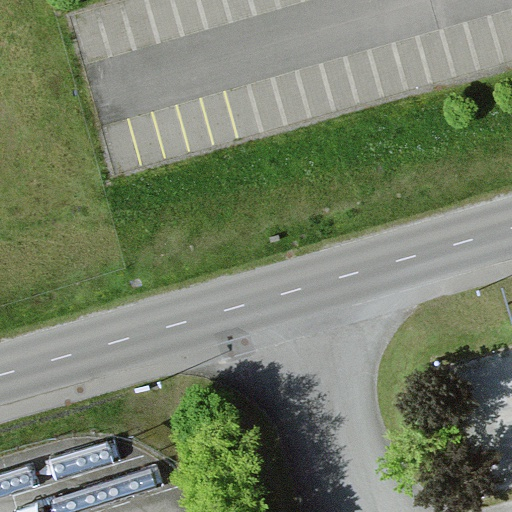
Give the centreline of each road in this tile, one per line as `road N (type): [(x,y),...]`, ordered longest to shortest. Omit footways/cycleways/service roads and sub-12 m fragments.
road 1 (unclassified): [(301,291),(0,376)]
road 2 (residential): [(349,511),(301,291)]
road 3 (unclassified): [(511,230),(301,291)]
